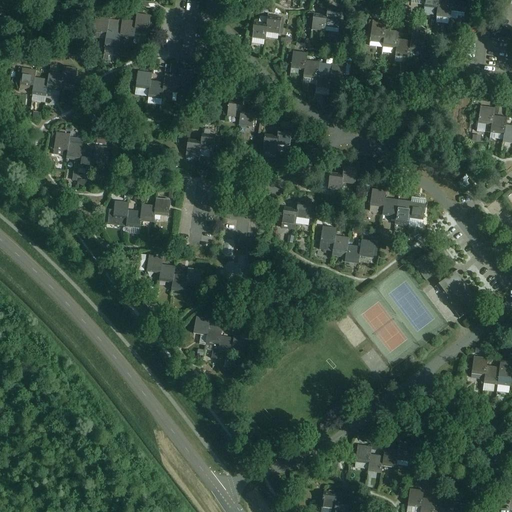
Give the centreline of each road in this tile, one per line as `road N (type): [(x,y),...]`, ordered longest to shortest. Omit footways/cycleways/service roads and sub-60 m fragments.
road 1 (unclassified): [(511,280),(388,161),(338,132),(219,26),(211,0)]
road 2 (unclassified): [(221,495),(429,372),(511,310)]
road 3 (tertiary): [(221,495),(125,369),(0,240)]
road 4 (unknown): [(369,150),(433,96),(511,60)]
